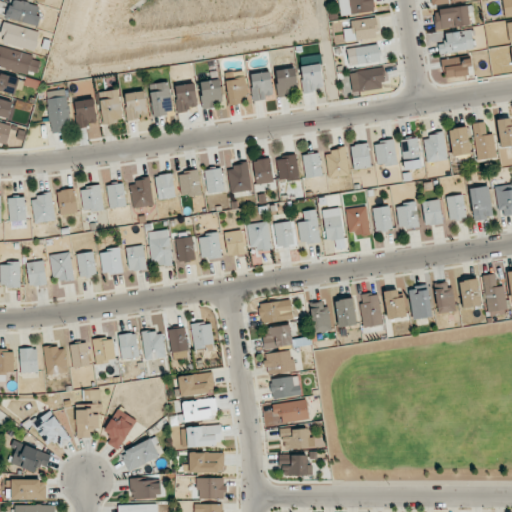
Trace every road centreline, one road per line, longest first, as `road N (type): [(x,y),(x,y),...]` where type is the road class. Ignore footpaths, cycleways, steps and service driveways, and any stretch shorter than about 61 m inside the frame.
road 1 (residential): [(511,89),(0,167)]
road 2 (residential): [(0,318),(511,246)]
road 3 (residential): [(511,495),(254,495)]
road 4 (residential): [(254,511),(225,291)]
